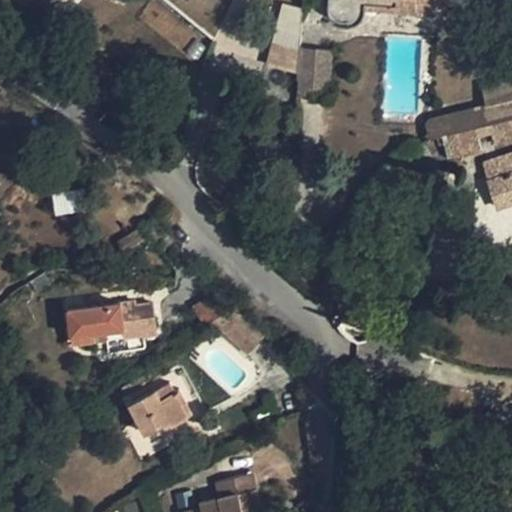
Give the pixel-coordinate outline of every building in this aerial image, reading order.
[(329,0),(329,8),(329,10),(329,12),(329,14),(329,15),(329,17),(329,18),(329,19),(329,20),(330,20),(330,22),(333,24),(337,26),(341,26),(346,26),(350,27),(355,25),(360,22),(363,19),(365,16),(366,12),(366,8),(366,7),(402,10),(401,14),(417,15),(435,16),(436,0),(329,0)] [(288,69),(303,6),(284,1),(270,54),(267,64),(288,69)] [(335,49),(302,46),(298,96),(330,97),(335,49)] [(511,96),(433,116),(429,137),(444,133),(478,126),(493,121),(511,117),(511,96)] [(511,117),(493,121),(497,136),(511,132),(511,117)] [(478,126),(444,133),(450,158),(484,150),(478,126)] [(511,152),(498,158),(504,176),(511,173),(511,152)] [(499,206),(511,201),(511,173),(504,176),(490,181),(499,206)] [(235,306),(224,290),(220,288),(193,306),(206,326),(211,322),(235,306)] [(74,343),(94,340),(93,332),(107,330),(124,328),(125,338),(158,333),(154,302),(137,304),(125,305),(125,302),(70,308),(74,343)] [(256,325),(235,306),(211,322),(225,333),(248,354),(266,334),(256,325)] [(93,332),(94,340),(109,338),(107,330),(93,332)] [(171,382),(158,388),(163,398),(176,390),(171,382)] [(163,398),(158,388),(131,403),(147,432),(163,424),(171,419),(173,423),(190,415),(177,390),(176,390),(163,398)] [(165,428),(173,423),(171,419),(163,424),(165,428)] [(187,510),(187,511),(263,511),(254,472),(253,473),(218,480),(221,495),(200,500),(202,506),(187,510)]
